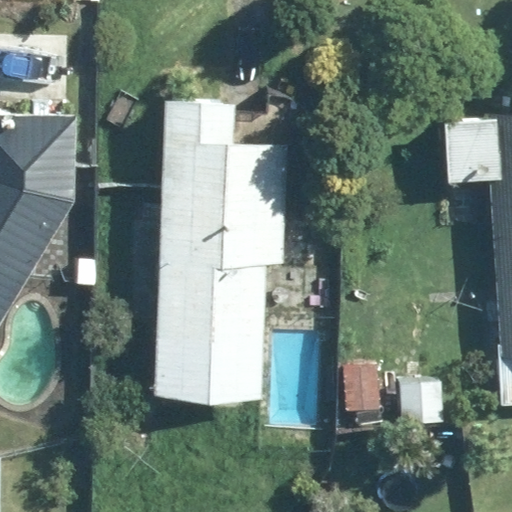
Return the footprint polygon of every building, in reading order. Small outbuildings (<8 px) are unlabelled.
[(230,95),(163,91),(150,391),(258,394),(265,258),(279,259),(285,137),(228,135),(230,95)] [(511,111),(440,115),(443,177),(487,175),(498,402),(511,401),(511,111)] [(76,134),(0,128),(0,314),(71,195),(76,134)] [(381,359),(344,358),(341,408),(379,410),(381,359)] [(442,373),(395,371),(393,418),(440,420),(442,373)]
